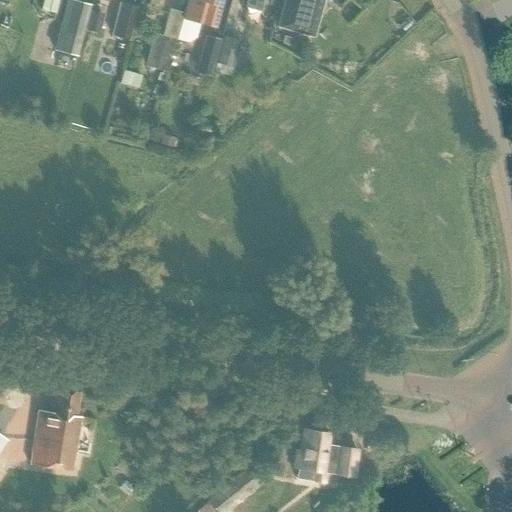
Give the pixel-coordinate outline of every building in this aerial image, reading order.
[(41,0),(39,10),(54,14),(57,0),(41,0)] [(74,55),(82,27),(88,4),(73,0),(65,0),(60,21),(52,49),(74,55)] [(216,4),(217,0),(186,0),(182,17),(210,25),(216,4)] [(244,0),(243,6),(258,10),(261,0),(244,0)] [(281,0),(275,25),(312,35),(321,0),(281,0)] [(127,38),(135,6),(118,1),(110,33),(127,38)] [(103,12),(88,8),(84,28),(99,31),(103,12)] [(164,70),(181,12),(167,8),(160,34),(152,32),(143,64),(164,70)] [(210,75),(213,62),(220,38),(203,34),(193,71),(210,75)] [(232,66),(239,40),(221,35),(220,38),(213,62),(232,66)] [(293,39),(282,36),(280,44),(291,47),(293,39)] [(119,81),(137,87),(141,72),(123,67),(119,81)] [(174,139),(162,135),(159,145),(171,148),(174,139)] [(73,415),(77,391),(51,387),(47,411),(36,409),(28,463),(70,469),(73,448),(79,415),(73,415)] [(351,476),(356,448),(326,443),(327,432),(302,428),(298,449),(295,449),(292,466),(310,469),(308,479),(322,481),(324,471),(351,476)] [(223,511),(263,482),(250,464),(205,498),(215,511),(223,511)]
